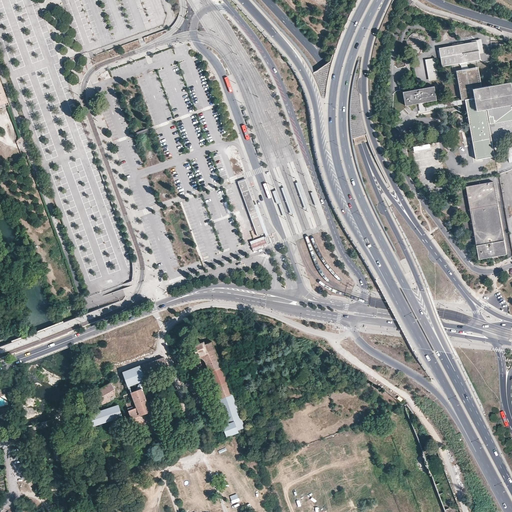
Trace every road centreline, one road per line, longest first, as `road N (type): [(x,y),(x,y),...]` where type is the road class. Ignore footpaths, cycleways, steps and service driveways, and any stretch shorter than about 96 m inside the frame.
road 1 (primary): [(441,352),(368,214),(345,149),(347,74),(380,0)]
road 2 (secondary): [(225,0),(282,87),(340,245),(362,279),(361,308)]
road 3 (residential): [(511,264),(478,271),(462,259),(410,185),(396,150),(389,110),(394,37),(411,0)]
road 4 (secondary): [(242,0),(301,68),(336,200),(392,286)]
road 5 (primary): [(364,0),(340,53),(332,133),(348,196),(392,286)]
road 6 (primary): [(423,238),(368,120),(365,61),(383,0)]
road 7 (primary): [(0,365),(224,287)]
road 8 (residential): [(466,511),(441,445),(417,412),(330,335)]
road 9 (secondary): [(441,352),(366,160)]
road 10 (residential): [(159,350),(167,328),(214,304),(330,335)]
road 11 (secondary): [(366,160),(341,93),(267,0)]
road 12 (primary): [(392,286),(469,431)]
road 13 (primary): [(353,332),(421,379),(469,431)]
road 14 (primary): [(511,486),(441,352)]
road 15 (primary): [(361,308),(224,287)]
road 16 (primary): [(224,287),(356,319)]
